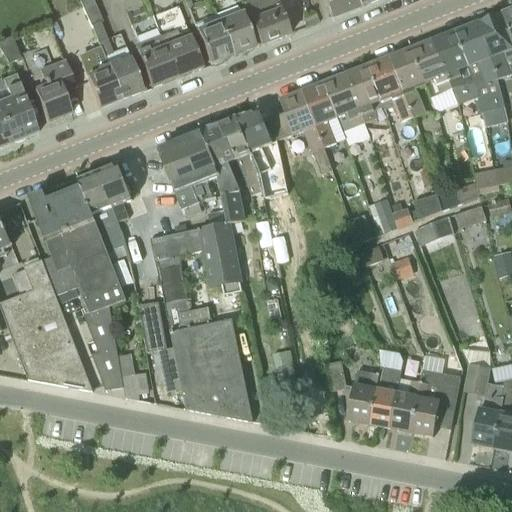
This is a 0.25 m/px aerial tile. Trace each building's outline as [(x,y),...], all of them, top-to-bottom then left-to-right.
[(98,44),(103,58),(112,55),(107,40),(100,25),(103,23),(92,0),(85,0),(80,3),(98,44)] [(260,48),(289,36),(274,0),(254,0),(243,4),(248,18),(260,48)] [(359,9),(355,0),(323,0),(331,20),(359,9)] [(383,0),(355,0),(359,9),(383,0)] [(511,13),(503,18),(511,43),(511,13)] [(253,51),(255,50),(242,17),(219,26),(232,59),(242,55),(245,55),(250,53),(253,51)] [(511,43),(503,18),(475,28),(496,83),(511,77),(511,43)] [(222,63),(232,59),(219,26),(197,35),(210,67),(212,66),(215,66),(221,64),(222,63)] [(496,83),(475,28),(456,36),(469,69),(477,90),(482,114),(505,108),(496,83)] [(179,44),(164,50),(177,80),(201,70),(187,34),(177,38),(179,44)] [(469,69),(456,36),(434,44),(453,93),(466,88),(460,73),(469,69)] [(177,80),(164,50),(160,40),(144,46),(147,52),(136,56),(150,91),(177,80)] [(0,51),(8,65),(19,60),(12,41),(0,44),(0,51)] [(453,93),(434,44),(412,53),(426,86),(436,82),(442,97),(453,93)] [(426,86),(412,53),(410,54),(408,53),(402,55),(400,57),(390,61),(414,120),(426,115),(417,92),(426,89),(426,86)] [(414,120),(390,61),(380,65),(378,65),(372,67),(370,69),(369,70),(384,109),(385,111),(395,108),(402,124),(414,120)] [(117,64),(107,68),(121,103),(143,94),(130,63),(119,68),(117,64)] [(47,125),(71,116),(63,95),(75,90),(65,64),(40,74),(44,85),(46,89),(34,94),(47,125)] [(121,103),(107,68),(96,73),(98,76),(87,80),(99,111),(121,103)] [(384,109),(369,70),(347,78),(364,127),(378,122),(375,113),(384,109)] [(364,127),(347,78),(325,87),(338,121),(350,147),(369,139),(364,127)] [(0,85),(0,116),(11,146),(14,145),(17,145),(22,143),(25,140),(38,135),(16,79),(0,85)] [(338,121),(325,87),(304,95),(323,151),(337,146),(328,125),(338,121)] [(323,151),(304,95),(280,104),(294,138),(304,134),(312,155),(313,155),(322,176),(332,172),(323,151)] [(259,113),(237,121),(260,183),(262,195),(264,202),(275,200),(270,173),(261,151),(273,146),(259,113)] [(11,146),(0,116),(0,151),(1,151),(7,149),(9,147),(11,146)] [(260,183),(237,121),(223,127),(226,133),(223,134),(228,146),(233,145),(239,161),(237,163),(252,198),(262,195),(260,183)] [(226,133),(223,127),(203,135),(207,144),(218,178),(224,199),(228,227),(231,227),(245,224),(240,197),(228,166),(237,163),(239,161),(233,145),(228,146),(223,134),(226,133)] [(218,178),(207,144),(203,135),(158,152),(182,211),(185,211),(188,218),(202,212),(199,204),(213,198),(208,182),(218,178)] [(504,170),(493,172),(497,192),(511,186),(511,159),(503,163),(504,170)] [(99,176),(118,225),(129,220),(123,205),(132,202),(119,168),(99,176)] [(497,192),(493,172),(475,175),(478,184),(476,185),(479,199),(497,192)] [(79,183),(99,234),(106,231),(112,246),(118,244),(120,249),(125,249),(118,225),(99,176),(79,183)] [(461,206),(457,191),(456,187),(443,191),(440,179),(434,181),(443,213),(461,206)] [(58,273),(48,277),(56,298),(80,289),(89,316),(90,317),(111,309),(126,303),(99,234),(79,183),(31,201),(58,273)] [(479,199),(476,185),(457,191),(461,206),(479,199)] [(419,219),(442,213),(437,196),(414,203),(419,219)] [(509,212),(506,203),(491,208),(494,217),(509,212)] [(459,232),(487,222),(482,208),(454,218),(459,232)] [(407,210),(392,216),(397,230),(398,232),(413,226),(407,210)] [(385,234),(397,230),(391,211),(378,216),(385,234)] [(0,253),(12,249),(0,217),(0,253)] [(421,248),(439,239),(454,235),(449,219),(427,226),(413,233),(421,248)] [(231,227),(228,227),(212,229),(199,232),(203,252),(211,290),(242,284),(231,227)] [(203,252),(199,232),(152,242),(187,413),(220,419),(198,312),(190,313),(181,258),(203,252)] [(367,268),(384,260),(378,248),(361,256),(367,268)] [(511,259),(511,254),(495,258),(501,281),(511,278),(511,259)] [(398,281),(414,275),(408,260),(392,265),(398,281)] [(25,297),(0,306),(0,309),(28,382),(93,394),(56,298),(48,277),(43,263),(24,270),(25,272),(13,277),(20,295),(23,293),(25,297)] [(349,281),(361,276),(356,263),(343,268),(349,281)] [(268,292),(279,290),(277,283),(275,282),(273,280),(266,282),(268,292)] [(150,352),(167,349),(158,304),(141,307),(150,352)] [(111,309),(90,317),(89,316),(84,318),(98,355),(92,358),(106,393),(124,391),(119,358),(111,309)] [(198,312),(220,419),(253,425),(232,324),(212,328),(210,321),(208,310),(198,312)] [(289,354),(275,357),(280,383),(295,380),(289,354)] [(119,358),(124,391),(125,401),(141,404),(140,397),(149,395),(146,376),(136,378),(132,356),(119,358)] [(421,379),(424,365),(412,361),(408,376),(421,379)] [(332,395),(347,392),(342,365),(326,368),(332,395)] [(496,451),(506,402),(501,401),(503,390),(487,387),(490,371),(469,367),(464,394),(478,396),(477,403),(481,404),(473,447),(496,451)] [(391,431),(397,397),(402,373),(381,369),(379,378),(369,427),(391,431)] [(511,370),(498,372),(500,387),(511,385),(511,370)] [(369,427),(379,378),(358,374),(348,423),(369,427)] [(421,386),(412,435),(434,439),(440,408),(455,411),(461,382),(423,375),(421,386)] [(412,435),(421,386),(411,384),(409,399),(397,397),(391,431),(412,435)] [(326,385),(308,388),(312,415),(331,412),(326,385)] [(511,402),(506,402),(496,451),(511,454),(511,402)]
